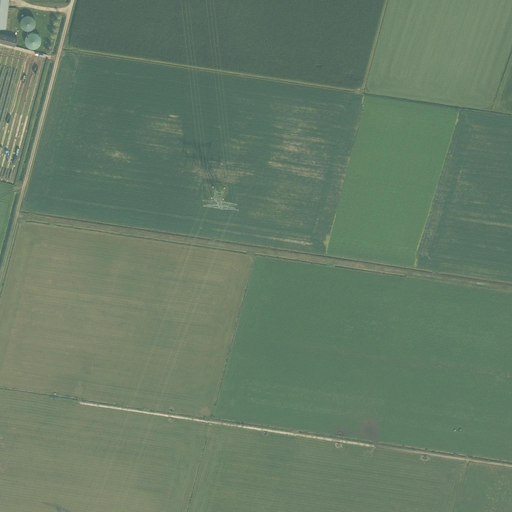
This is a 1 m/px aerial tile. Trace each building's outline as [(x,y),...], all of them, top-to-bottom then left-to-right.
[(8,0),(0,0),(0,27),(6,28),(8,0)] [(21,15),(21,29),(33,29),(32,15),(21,15)] [(27,36),(25,36),(25,47),(39,47),(39,32),(27,32),(27,36)] [(17,37),(0,33),(0,41),(15,46),(17,37)] [(0,177),(14,182),(45,57),(0,45),(0,177)]
